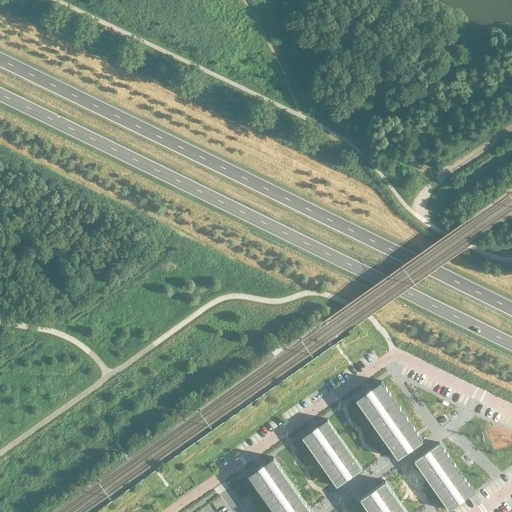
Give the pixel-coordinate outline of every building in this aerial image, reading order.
[(382,381),(356,399),(398,458),(408,451),(406,448),(411,444),(413,447),(423,440),(382,381)] [(312,429),(302,437),(337,486),(347,479),(345,476),(350,473),(352,476),(363,468),(328,419),(317,426),(319,429),(314,432),(312,429)] [(424,453),(414,460),(449,510),(459,503),(457,500),(462,496),(464,499),(475,492),(440,442),(429,449),(431,452),(426,456),(424,453)] [(258,467),(248,475),(274,511),(312,511),(274,457),(263,464),(265,467),(260,470),(258,467)] [(370,491),(360,498),(369,511),(408,511),(386,480),(375,488),(377,490),(372,494),(370,491)]
